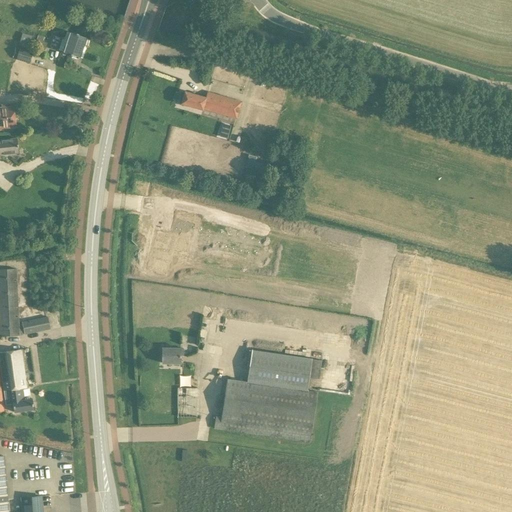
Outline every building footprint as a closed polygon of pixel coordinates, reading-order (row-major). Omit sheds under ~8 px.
[(49,47),(60,51),(79,57),(85,38),(78,35),(79,35),(76,34),(76,35),(67,32),(64,39),(53,35),(49,47)] [(17,61),(29,64),(32,52),(20,48),(17,61)] [(202,110),(202,109),(237,119),(242,101),(208,91),(206,97),(184,91),(180,104),(202,110)] [(0,108),(0,128),(15,126),(13,107),(0,108)] [(0,154),(17,153),(16,139),(0,140),(0,154)] [(297,154),(275,147),(272,157),(295,164),(297,154)] [(266,165),(255,162),(253,169),(264,172),(266,165)] [(193,223),(178,219),(174,233),(159,229),(149,266),(166,271),(173,245),(176,246),(176,248),(186,251),(193,223)] [(259,240),(222,230),(218,245),(255,255),(259,240)] [(26,231),(14,232),(15,241),(27,240),(26,231)] [(16,269),(0,269),(0,336),(18,336),(16,269)] [(48,317),(22,323),(25,335),(50,329),(48,317)] [(162,348),(162,363),(180,363),(180,348),(162,348)] [(0,367),(3,391),(11,390),(13,412),(33,410),(32,398),(24,399),(23,388),(26,388),(21,349),(0,351),(0,367)] [(251,351),(247,382),(246,384),(227,381),(221,418),(215,417),(214,430),(309,444),(316,394),(306,392),(311,360),(251,351)] [(179,386),(178,416),(201,416),(202,387),(179,386)] [(41,511),(41,496),(22,498),(22,511),(7,511),(3,455),(0,455),(0,511),(41,511)]
